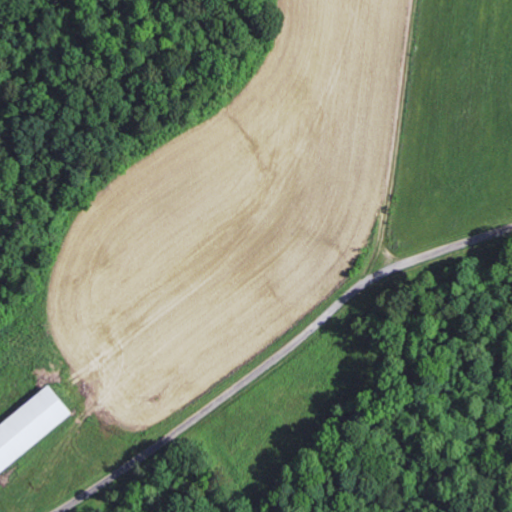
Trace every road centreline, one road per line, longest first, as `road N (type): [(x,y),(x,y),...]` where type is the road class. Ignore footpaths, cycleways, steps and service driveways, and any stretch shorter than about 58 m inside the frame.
road 1 (residential): [(511,230),(368,284),(245,384),(59,511)]
road 2 (residential): [(353,295),(388,195),(413,0)]
